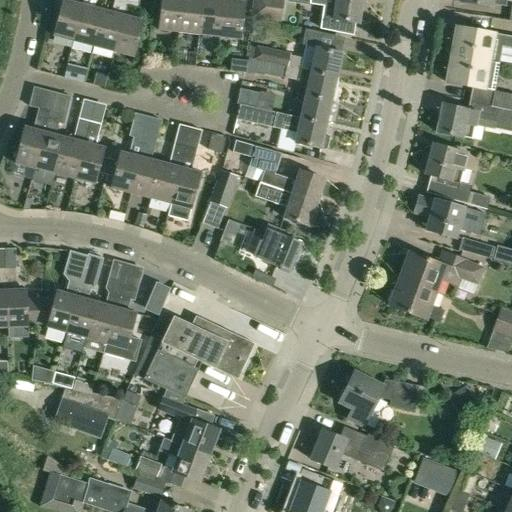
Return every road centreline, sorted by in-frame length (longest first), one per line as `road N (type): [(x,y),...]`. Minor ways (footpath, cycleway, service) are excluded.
road 1 (residential): [(318,324),(351,257),(414,0)]
road 2 (residential): [(318,324),(94,229),(0,227)]
road 3 (residential): [(237,511),(318,324)]
road 4 (residential): [(318,324),(385,345),(511,363)]
road 5 (residential): [(138,105),(145,72),(231,80),(221,127)]
road 6 (residential): [(138,105),(17,72)]
